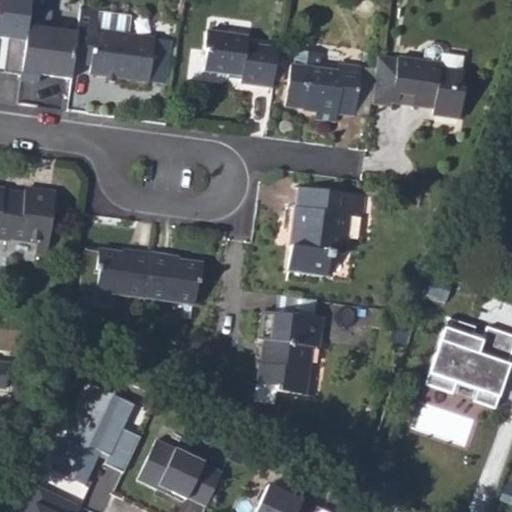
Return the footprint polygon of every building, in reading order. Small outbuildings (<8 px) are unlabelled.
[(6,72),(23,74),(32,7),(32,0),(0,0),(0,36),(10,38),(6,72)] [(54,10),(32,7),(23,74),(22,78),(41,81),(42,74),(72,78),(75,61),(79,30),(52,27),(54,10)] [(75,61),(93,64),(92,73),(105,74),(118,76),(151,81),(156,37),(129,34),(131,18),(100,15),(81,12),(79,30),(75,61)] [(269,46),(247,44),(248,36),(207,30),(202,70),(240,75),(239,84),(272,88),(277,47),(269,46)] [(269,46),(277,47),(278,38),(270,37),(269,46)] [(391,103),(413,105),(416,102),(431,104),(431,107),(430,113),(459,117),(463,89),(458,88),(460,71),(462,55),(441,53),(441,49),(437,44),(428,43),(424,47),(422,60),(421,66),(393,62),(394,60),(377,58),(374,79),(370,104),(391,107),(391,103)] [(301,108),(302,105),(315,107),(314,114),(314,118),(336,121),(337,113),(352,115),(353,111),(358,76),(359,67),(337,64),(336,70),(326,69),(328,53),(300,48),(294,52),(292,65),(289,64),(283,106),(301,108)] [(393,62),(421,66),(422,60),(395,56),(394,60),(393,62)] [(105,74),(104,81),(117,83),(118,76),(105,74)] [(353,111),(369,113),(370,104),(374,79),(358,76),(353,111)] [(301,112),(314,114),(315,107),(302,105),(301,108),(301,112)] [(289,245),(285,270),(325,276),(328,254),(344,256),(346,236),(343,235),(346,217),(348,217),(352,217),(355,194),(298,187),(296,207),(294,207),(291,229),(295,230),(293,246),(289,245)] [(37,242),(48,243),(55,193),(24,189),(23,194),(4,192),(4,189),(0,188),(0,239),(11,241),(11,239),(37,242)] [(352,217),(361,218),(364,196),(355,194),(352,217)] [(37,242),(36,253),(47,254),(48,243),(37,242)] [(143,298),(149,252),(133,250),(132,256),(120,255),(121,253),(97,250),(95,271),(97,272),(94,292),(143,298)] [(168,255),(149,252),(143,298),(193,304),(196,284),(198,285),(201,264),(179,260),(179,263),(167,262),(168,255)] [(168,255),(167,262),(179,263),(179,260),(180,257),(168,255)] [(256,384),(276,387),(276,393),(304,396),(311,348),(317,348),(318,342),(322,317),(293,313),(293,316),(262,311),(258,341),(262,341),(266,341),(263,364),(259,364),(256,384)] [(471,328),(443,320),(421,386),(449,396),(452,385),(474,392),(470,402),(492,410),(506,366),(504,365),(511,342),(511,338),(483,328),(478,342),(468,339),(471,328)] [(256,384),(254,401),(273,404),(276,393),(276,387),(256,384)] [(108,456),(104,464),(123,473),(140,438),(122,429),(134,405),(91,385),(76,416),(79,417),(55,465),(86,480),(100,452),(108,456)] [(202,465),(203,464),(155,441),(136,481),(156,491),(158,487),(186,500),(186,499),(205,508),(221,474),(202,465)] [(296,511),(302,500),(268,484),(254,511),(296,511)] [(76,511),(80,506),(37,485),(24,511),(76,511)]
